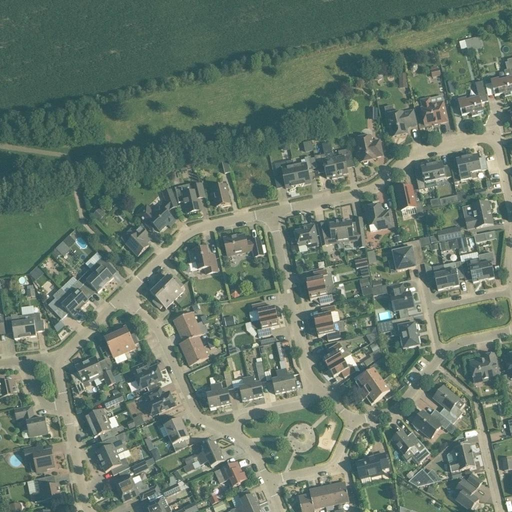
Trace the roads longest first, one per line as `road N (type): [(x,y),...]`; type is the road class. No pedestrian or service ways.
road 1 (residential): [(271,212),(374,190),(415,153),(485,138),(496,147),(511,210)]
road 2 (residential): [(321,390),(306,368),(271,212)]
road 3 (residential): [(232,432),(197,415),(156,327),(125,296)]
road 4 (residential): [(125,296),(183,234),(271,212)]
